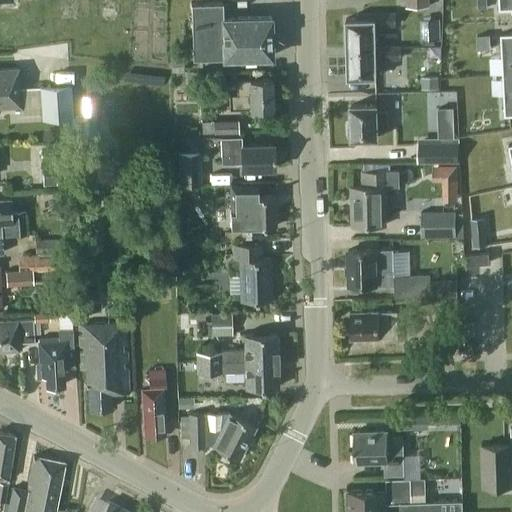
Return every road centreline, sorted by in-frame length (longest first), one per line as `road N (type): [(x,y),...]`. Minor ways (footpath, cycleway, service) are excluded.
road 1 (tertiary): [(322,387),(310,0)]
road 2 (tertiary): [(199,511),(0,400)]
road 3 (residential): [(322,387),(511,381)]
road 4 (tertiary): [(253,511),(322,387)]
